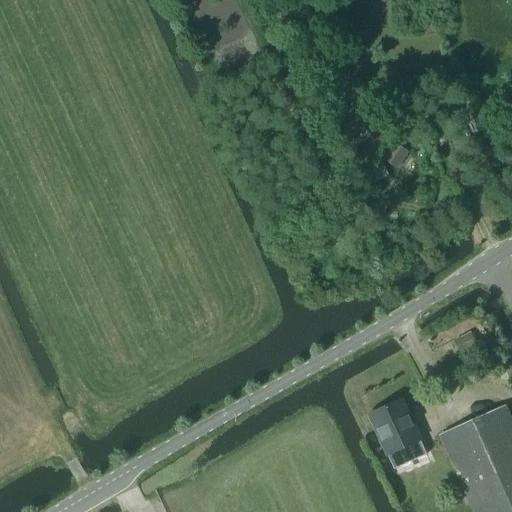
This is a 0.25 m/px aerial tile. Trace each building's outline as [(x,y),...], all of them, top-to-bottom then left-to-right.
[(479,172),(497,163),(484,136),(466,144),(479,172)] [(393,143),(381,161),(396,171),(408,154),(393,143)] [(370,185),(388,177),(379,158),(361,167),(370,185)] [(470,334),(453,342),(459,355),(476,347),(470,334)] [(387,456),(419,441),(401,401),(368,416),(387,456)] [(473,511),(511,511),(511,423),(505,408),(440,436),(473,511)]
